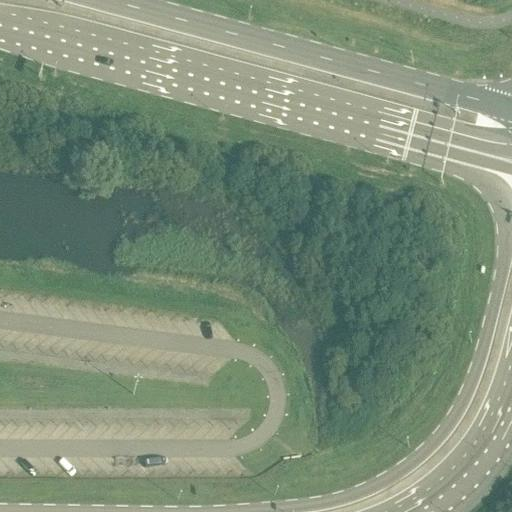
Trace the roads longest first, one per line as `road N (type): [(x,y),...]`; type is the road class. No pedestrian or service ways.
road 1 (primary): [(0,25),(410,134),(511,169)]
road 2 (secondary): [(511,238),(466,393),(443,433),(405,468),(358,492),(232,511)]
road 3 (primary): [(511,110),(107,0)]
road 4 (secondary): [(170,511),(0,510)]
road 5 (secondary): [(419,511),(493,438),(511,398)]
